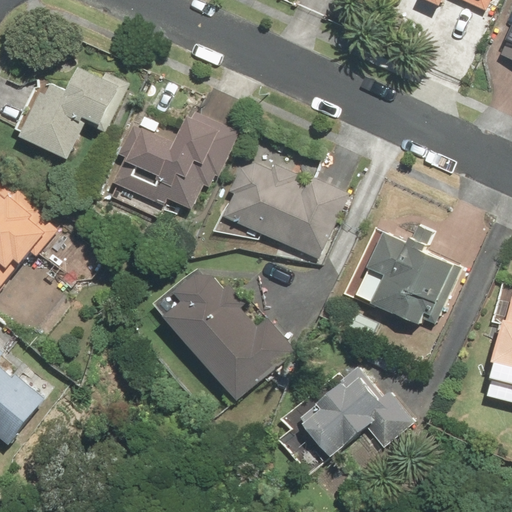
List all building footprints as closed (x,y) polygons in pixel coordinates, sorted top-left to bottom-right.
[(488,0),(428,0),(444,6),(446,0),(461,0),(484,10),(488,0)] [(48,78),(22,136),(73,158),(90,121),(112,131),(133,82),(84,60),(71,89),(48,78)] [(178,141),(141,124),(110,190),(162,213),(169,197),(202,212),(239,130),(193,110),(178,141)] [(353,193),(254,150),(226,215),(324,258),(353,193)] [(0,175),(0,289),(5,294),(62,222),(1,174),(0,175)] [(389,232),(362,293),(436,325),(463,264),(429,249),(437,231),(418,223),(410,241),(389,232)] [(170,312),(240,397),(299,349),(272,316),(261,326),(211,266),(179,292),(185,299),(170,312)] [(511,313),(500,360),(511,362),(511,313)] [(0,434),(12,444),(50,396),(2,358),(13,344),(0,333),(0,434)] [(362,365),(300,412),(331,453),(369,424),(386,447),(418,423),(393,389),(385,396),(362,365)]
